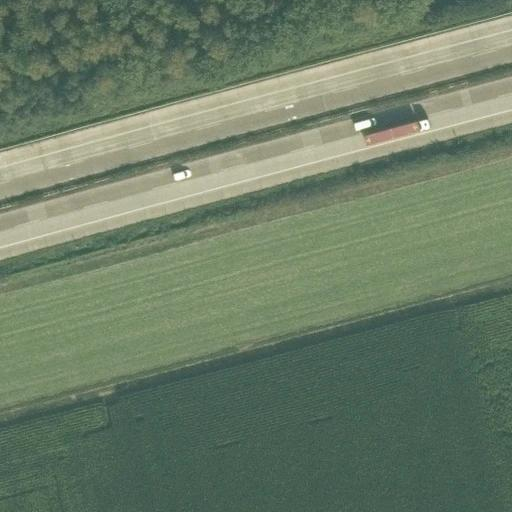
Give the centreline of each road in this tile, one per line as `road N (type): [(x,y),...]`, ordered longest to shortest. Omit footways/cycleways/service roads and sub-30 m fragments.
road 1 (motorway): [(511,47),(0,187)]
road 2 (motorway): [(0,231),(511,94)]
road 3 (track): [(0,416),(511,282)]
